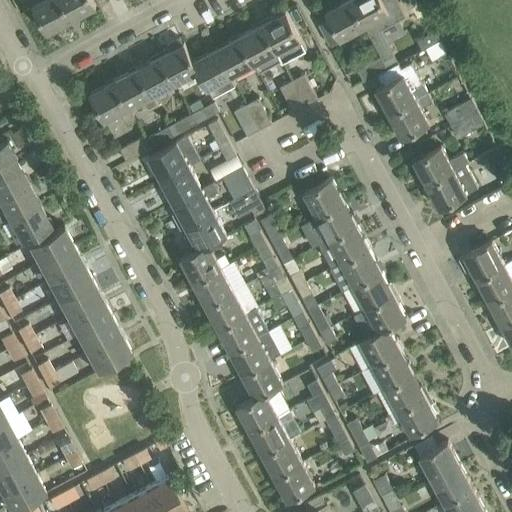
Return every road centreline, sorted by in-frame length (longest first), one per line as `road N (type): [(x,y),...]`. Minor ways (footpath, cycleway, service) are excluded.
road 1 (residential): [(252,511),(198,413),(175,329),(36,80)]
road 2 (residential): [(36,80),(184,0)]
road 3 (residential): [(482,401),(478,366),(424,254)]
road 4 (residential): [(424,254),(358,138)]
